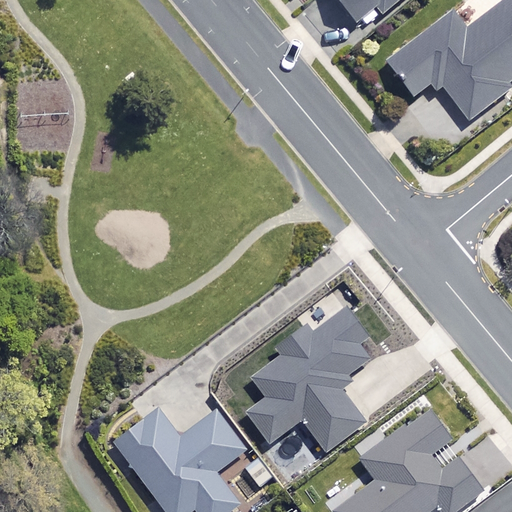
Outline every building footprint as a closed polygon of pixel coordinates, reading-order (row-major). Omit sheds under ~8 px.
[(333,0),(355,26),(377,8),(381,13),(397,0),(333,0)] [(435,79),(465,119),(507,88),(503,83),(511,75),(511,0),(500,0),(462,28),(451,13),(385,61),(411,96),(435,79)] [(363,334),(343,307),(309,332),(302,322),(273,343),(279,351),(248,374),(263,394),(242,409),(266,441),(298,417),(323,449),(362,420),(333,382),(367,357),(355,340),(363,334)] [(329,506),(333,511),(427,511),(433,508),(436,511),(450,511),(484,488),(425,402),(351,453),(369,479),(329,506)] [(177,435),(154,405),(110,438),(165,511),(182,511),(192,505),(196,511),(223,511),(237,502),(213,470),(243,448),(213,408),(177,435)]
